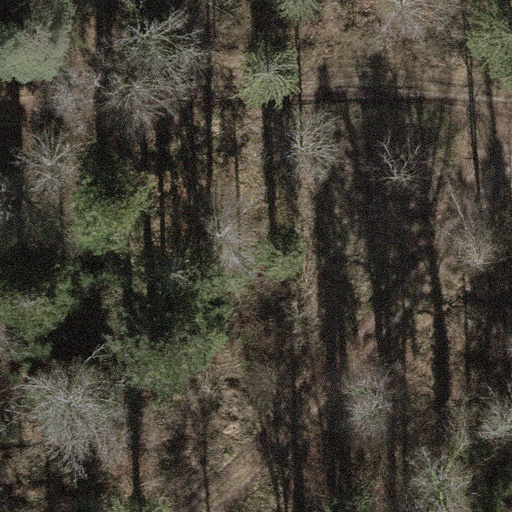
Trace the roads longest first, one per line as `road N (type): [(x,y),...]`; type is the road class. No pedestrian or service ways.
road 1 (track): [(0,97),(511,102)]
road 2 (track): [(511,141),(261,437),(180,511)]
